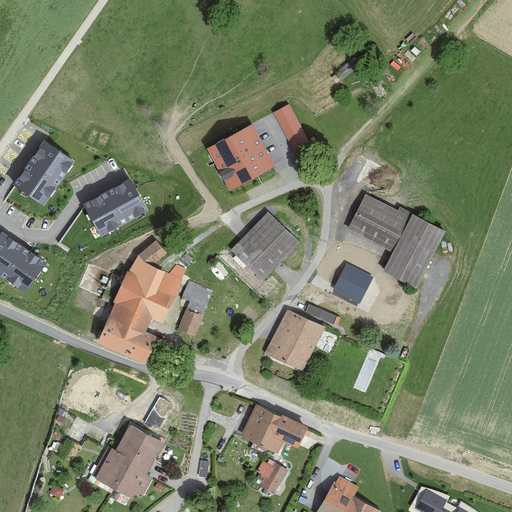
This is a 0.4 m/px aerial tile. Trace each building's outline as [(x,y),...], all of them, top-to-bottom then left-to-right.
[(289,106),(275,114),(300,161),(315,153),(289,106)] [(253,129),(208,152),(228,193),(273,171),(253,129)] [(44,143),(14,188),(44,209),(75,164),(44,143)] [(132,182),(84,208),(101,240),(149,215),(132,182)] [(393,255),(414,215),(401,208),(399,212),(366,196),(348,231),(393,255)] [(270,213),(232,253),(264,284),(302,245),(270,213)] [(447,232),(414,215),(393,255),(383,273),(417,290),(447,232)] [(47,263),(1,234),(0,236),(0,276),(28,294),(47,263)] [(160,240),(141,256),(158,262),(171,252),(160,240)] [(141,256),(139,255),(106,337),(150,355),(157,336),(146,331),(152,316),(170,323),(181,294),(166,288),(174,269),(158,262),(141,256)] [(216,290),(190,280),(184,296),(192,300),(182,324),(199,331),(216,290)] [(334,322),(337,314),(309,302),(305,310),(334,322)] [(326,325),(289,307),(267,350),(304,369),(326,325)] [(313,425),(258,401),(244,434),(283,451),(288,440),(303,447),(313,425)] [(168,442),(132,424),(119,450),(116,449),(101,478),(135,495),(137,489),(148,494),(157,475),(152,473),(168,442)] [(290,470),(268,457),(260,471),(267,475),(262,484),(277,493),(290,470)] [(360,487),(339,476),(319,511),(382,511),(384,510),(355,495),(360,487)] [(450,493),(421,483),(410,505),(423,511),(480,511),(462,499),(458,505),(448,500),(450,493)]
